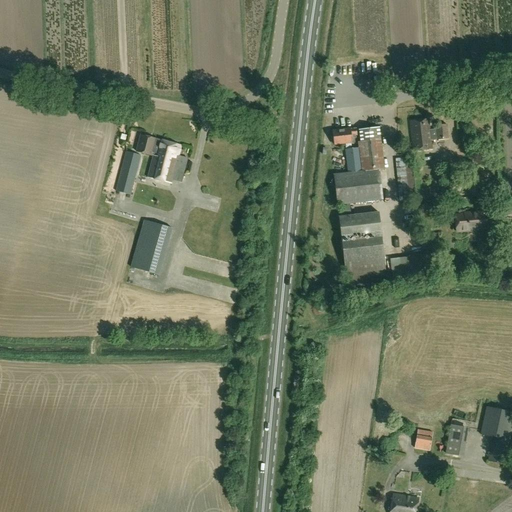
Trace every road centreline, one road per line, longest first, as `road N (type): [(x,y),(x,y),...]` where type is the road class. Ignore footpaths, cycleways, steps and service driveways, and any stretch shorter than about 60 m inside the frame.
road 1 (primary): [(315,0),(262,511)]
road 2 (tertiary): [(283,0),(270,76),(223,112),(0,73)]
road 3 (unclassified): [(325,105),(511,84)]
